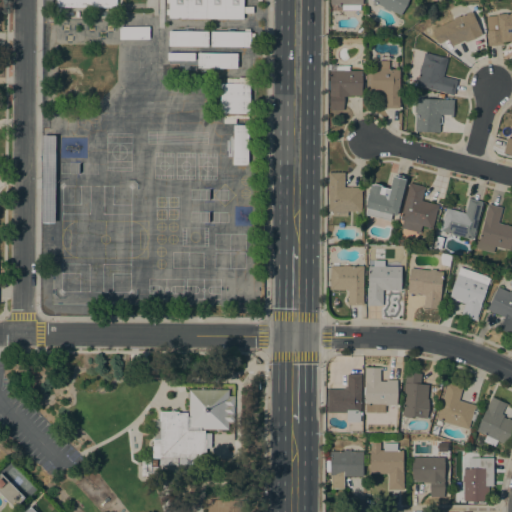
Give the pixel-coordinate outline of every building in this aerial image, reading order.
[(243,19),(168,18),(168,0),(243,0),(243,6),(252,6),(252,12),(243,12),(243,19)] [(407,0),(400,15),(390,10),(389,11),(383,8),(383,7),(372,1),(373,0),(407,0)] [(454,19),(453,18),(459,15),(459,16),(472,11),(482,34),(465,42),(464,40),(451,46),(448,39),(439,44),(438,45),(431,29),(454,19)] [(510,13),(510,12),(511,11),(511,40),(502,41),(502,44),(487,46),(487,42),(488,42),(487,30),(486,16),(496,15),(496,14),(510,13)] [(149,26),(149,39),(119,39),(119,27),(149,26)] [(208,31),(208,46),(168,46),(168,31),(208,31)] [(250,32),(250,47),(210,46),(210,31),(250,32)] [(195,53),(195,60),(167,60),(167,52),(195,53)] [(237,53),(237,68),(221,68),(221,70),(214,70),(214,68),(197,68),(197,53),(237,53)] [(416,85),(419,71),(420,65),(421,65),(424,53),(440,57),(439,63),(445,65),(442,76),(457,80),(453,95),(416,85)] [(399,108),(384,108),(384,93),(366,93),(366,69),(374,69),(374,62),(378,62),(378,61),(388,61),(388,69),(399,69),(399,108)] [(349,65),(349,70),(362,71),(361,95),(350,95),(350,96),(344,96),(343,110),(328,110),(329,92),(330,70),(327,70),(327,64),(330,64),(336,64),(336,65),(349,65)] [(247,118),(235,118),(235,123),(223,123),(223,113),(220,113),(220,83),(250,83),(249,113),(247,113),(247,118)] [(415,112),(414,112),(415,98),(453,100),(453,117),(450,117),(451,115),(440,114),(440,118),(439,117),(439,124),(440,124),(439,132),(414,131),(415,112)] [(233,124),(248,125),(247,164),(232,164),(233,124)] [(511,155),(503,153),(507,137),(511,138),(511,155)] [(344,187),(362,187),(362,191),(361,191),(361,211),(347,211),(347,216),(332,216),(332,211),(328,211),(328,177),(327,177),(327,172),(344,172),(344,187)] [(389,189),(393,176),(396,177),(397,174),(403,176),(402,178),(406,179),(396,215),(392,214),(390,221),(366,214),(367,208),(365,207),(371,184),(372,184),(375,184),(381,185),(382,187),(389,189)] [(419,233),(401,228),(403,221),(400,220),(408,187),(409,182),(425,187),(421,200),(439,205),(437,210),(432,228),(421,225),(419,233)] [(446,208),(465,213),(468,198),(482,202),(473,239),(459,235),(458,237),(452,235),(452,234),(440,231),(446,208)] [(498,223),(511,226),(511,242),(510,250),(495,246),(493,253),(477,249),(477,248),(474,248),(476,240),(478,241),(484,219),(483,219),(488,203),(502,207),(498,223)] [(440,249),(434,248),(436,236),(443,238),(440,249)] [(373,266),(373,260),(384,260),(384,266),(401,266),(401,289),(402,289),(402,290),(382,290),(382,305),(366,305),(366,287),(368,287),(368,266),(373,266)] [(363,302),(363,305),(348,305),(348,290),(330,290),(330,266),(342,266),(342,265),(350,265),(350,266),(363,266),(363,302)] [(448,298),(449,295),(460,267),(490,278),(480,304),(481,304),(476,317),(477,317),(476,320),(461,314),(464,304),(448,298)] [(423,307),(425,295),(416,294),(407,293),(410,268),(430,270),(430,269),(436,269),(435,271),(443,272),(439,309),(423,307)] [(508,292),(509,290),(511,291),(511,331),(511,334),(499,328),(504,317),(487,309),(497,287),(508,292)] [(383,367),(383,369),(380,369),(380,381),(386,381),(386,379),(397,380),(396,405),(394,405),(394,406),(390,406),(390,405),(385,405),(385,412),(365,412),(365,404),(365,403),(365,394),(363,394),(363,387),(365,387),(365,383),(364,383),(364,380),(365,367),(383,367)] [(427,398),(429,399),(427,418),(411,416),(411,417),(404,417),(404,415),(401,415),(405,372),(404,372),(405,371),(422,373),(422,374),(421,374),(420,384),(428,384),(427,398)] [(361,374),(360,421),(350,421),(350,418),(345,418),(346,412),(327,412),(327,389),(343,389),(343,387),(346,387),(347,374),(361,374)] [(476,405),(475,409),(474,409),(473,413),(475,414),(473,421),(471,420),(468,428),(469,429),(441,421),(441,420),(436,419),(446,385),(445,385),(446,381),(463,386),(459,400),(476,405)] [(228,390),(228,398),(233,398),(233,405),(227,405),(227,406),(233,406),(233,413),(227,413),(227,414),(233,414),(233,421),(228,421),(228,429),(201,429),(201,430),(204,430),(204,437),(211,437),(210,448),(206,447),(206,457),(197,457),(197,464),(177,464),(177,465),(176,465),(176,464),(171,464),(171,465),(159,465),(159,458),(152,458),(152,445),(153,445),(153,441),(152,441),(152,439),(155,439),(155,420),(159,420),(159,411),(178,411),(178,413),(187,413),(187,416),(188,416),(189,390),(228,390)] [(504,415),(503,417),(507,419),(507,418),(511,420),(511,429),(506,444),(497,440),(494,446),(483,441),(486,435),(476,431),(491,396),(507,403),(507,405),(505,405),(501,414),(504,415)] [(434,423),(440,425),(437,436),(431,434),(434,423)] [(396,443),(396,450),(403,450),(402,471),(403,471),(403,489),(388,489),(388,473),(369,473),(369,449),(370,449),(370,442),(380,442),(380,450),(383,450),(383,443),(396,443)] [(343,451),(343,450),(350,450),(350,451),(363,451),(362,476),(343,476),(343,489),(330,489),(330,471),(326,471),(326,460),(330,460),(330,451),(343,451)] [(439,457),(444,457),(444,496),(429,496),(429,482),(423,482),(412,481),(412,457),(425,457),(425,454),(426,453),(428,451),(430,450),(432,450),(434,450),(436,451),(437,452),(439,454),(439,457)] [(141,457),(150,457),(150,467),(158,467),(158,475),(141,475),(141,457)] [(493,486),(488,486),(488,500),(463,500),(463,481),(462,481),(462,475),(463,475),(463,468),(471,468),(471,457),(493,457),(493,486)] [(23,496),(0,474),(0,493),(13,507),(23,496)] [(249,499),(249,511),(207,511),(208,499),(249,499)]
